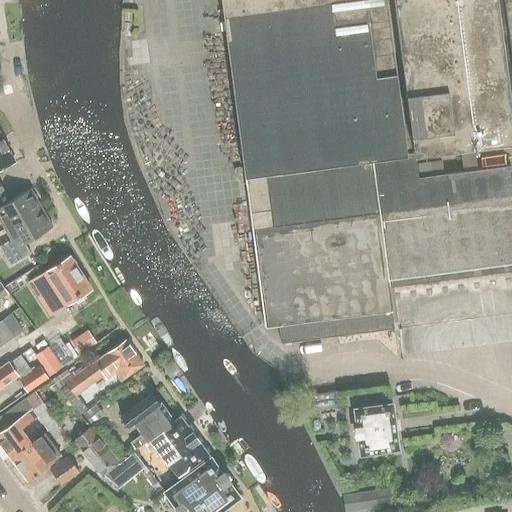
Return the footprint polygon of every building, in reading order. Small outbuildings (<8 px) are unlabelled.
[(511,0),(221,0),(224,16),(245,175),(264,324),(278,322),(281,343),(328,337),(336,336),(337,336),(394,328),(388,286),(393,286),(459,277),(511,269),(511,186),(509,165),(482,168),(476,169),(473,145),(511,139),(511,136),(510,118),(511,118),(495,0),(503,0),(511,68),(511,0)] [(0,170),(15,163),(0,134),(0,170)] [(0,200),(0,221),(4,229),(41,208),(30,189),(2,205),(0,200)] [(41,208),(4,229),(10,240),(0,245),(0,247),(10,265),(30,253),(24,243),(52,227),(41,208)] [(66,303),(90,288),(69,257),(46,272),(29,284),(49,314),(66,303)] [(0,300),(9,294),(1,283),(0,283),(0,300)] [(0,346),(14,337),(2,321),(0,321),(0,346)] [(78,352),(94,341),(87,331),(71,342),(78,352)] [(68,351),(60,338),(35,355),(48,375),(62,367),(61,366),(74,357),(69,350),(68,351)] [(143,365),(125,340),(107,353),(107,352),(75,376),(72,373),(62,380),(67,387),(74,396),(103,375),(105,378),(114,372),(120,381),(143,365)] [(9,363),(0,369),(0,387),(17,375),(20,379),(31,372),(20,355),(9,363)] [(19,380),(26,392),(47,377),(40,366),(31,372),(20,379),(19,380)] [(80,415),(85,411),(74,396),(67,387),(62,391),(80,415)] [(0,444),(9,456),(29,442),(18,429),(37,415),(48,430),(58,423),(35,392),(6,413),(13,422),(0,431),(0,444)] [(141,445),(172,420),(160,403),(159,404),(151,393),(120,416),(129,428),(134,424),(143,435),(132,443),(137,450),(141,446),(142,446),(141,445)] [(399,450),(392,403),(353,408),(356,427),(353,428),(354,437),(357,437),(360,455),(399,450)] [(83,414),(91,425),(104,415),(96,404),(83,414)] [(156,452),(166,466),(169,463),(179,476),(208,455),(180,416),(173,421),(172,420),(141,445),(142,446),(141,446),(149,457),(156,452)] [(102,476),(118,462),(91,428),(74,441),(102,476)] [(29,442),(9,456),(26,480),(59,455),(44,432),(29,443),(29,442)] [(62,485),(80,473),(68,456),(50,469),(62,485)] [(179,511),(218,511),(240,497),(210,457),(165,492),(179,511)] [(388,489),(344,495),(344,496),(346,511),(348,511),(391,506),(388,489)]
